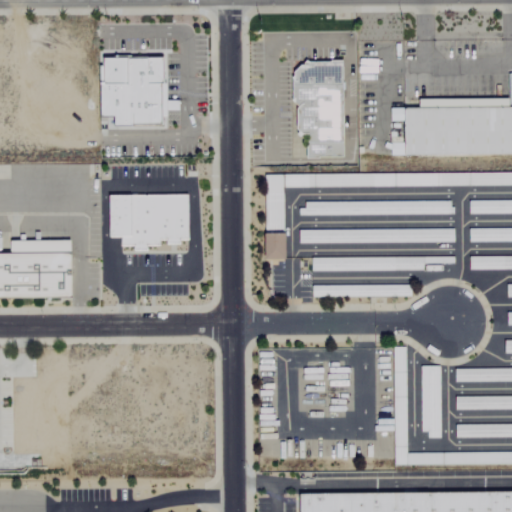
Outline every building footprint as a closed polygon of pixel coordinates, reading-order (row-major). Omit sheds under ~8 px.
[(163,56),(98,56),(98,117),(110,117),(110,126),(164,125),(164,110),(176,110),(176,100),(164,100),(163,56)] [(339,62),(341,157),(317,158),(317,159),(303,159),(303,146),(305,146),(305,135),(300,135),(294,131),(294,110),(296,108),(290,102),(289,80),(291,77),(290,73),(298,66),(301,66),(301,64),(328,63),(328,62),(339,62)] [(511,108),(511,74),(506,74),(506,99),(416,100),(416,109),(388,109),(388,121),(401,121),(402,143),(388,143),(388,154),(511,154),(511,108)] [(511,463),(511,171),(263,174),(263,259),(283,259),(282,186),(511,184),(511,451),(405,452),(404,347),(391,347),(392,464),(511,463)] [(186,194),(107,194),(107,236),(119,236),(119,243),(186,243),(186,194)] [(511,200),(467,200),(467,212),(511,212),(511,200)] [(300,201),(300,214),(451,214),(451,201),(300,201)] [(511,227),(467,227),(467,240),(511,240),(511,227)] [(297,242),(452,242),(452,228),(297,228),(297,242)] [(9,240),(9,252),(0,252),(0,297),(69,297),(69,240),(9,240)] [(511,255),(467,255),(467,268),(511,268),(511,255)] [(423,269),(423,264),(452,264),(452,256),(310,257),(310,270),(423,269)] [(409,295),(409,285),(311,285),(311,295),(409,295)] [(511,339),(503,339),(503,352),(511,352),(511,339)] [(420,437),(438,437),(438,366),(420,366),(420,437)] [(511,367),(453,367),(453,380),(511,380),(511,367)] [(511,395),(454,395),(454,408),(511,408),(511,395)] [(511,423),(454,423),(454,436),(511,436),(511,423)] [(297,511),(297,494),(511,491),(511,511),(297,511)]
